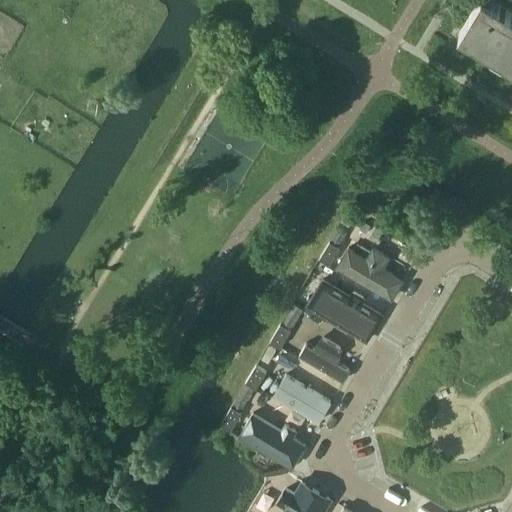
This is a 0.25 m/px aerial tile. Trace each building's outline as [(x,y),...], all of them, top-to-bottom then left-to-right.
[(477,0),(459,31),(477,42),(511,62),(511,10),(494,0),(477,0)] [(358,248),(352,246),(338,269),(391,301),(405,279),(389,269),(394,258),(364,240),(358,248)] [(329,241),(318,258),(329,265),(339,247),(329,241)] [(366,343),(376,327),(362,319),(368,309),(343,294),(337,304),(329,299),(319,314),(366,343)] [(279,323),(269,341),(280,347),(290,329),(279,323)] [(342,383),(351,369),(341,363),(347,353),(316,338),(302,361),(342,383)] [(255,364),(244,382),(254,388),(255,388),(266,371),(255,364)] [(277,398),(320,424),(334,401),(291,376),(277,398)] [(230,406),(220,423),(231,429),(241,412),(240,411),(230,406)] [(306,444),(255,413),(242,437),(293,466),(306,444)] [(324,511),(332,499),(304,483),(287,511),(324,511)]
